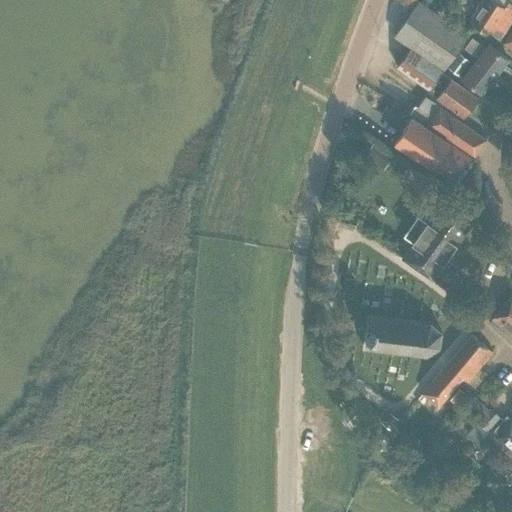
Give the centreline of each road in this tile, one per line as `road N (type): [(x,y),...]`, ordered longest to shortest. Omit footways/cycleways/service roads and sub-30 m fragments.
road 1 (tertiary): [(288,511),(306,204),(377,0)]
road 2 (residential): [(511,260),(475,317),(511,354)]
